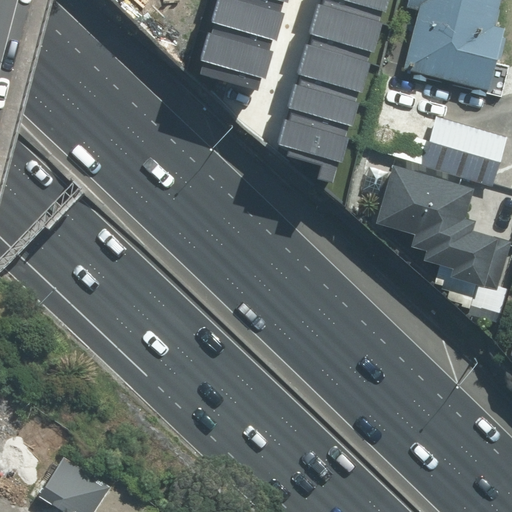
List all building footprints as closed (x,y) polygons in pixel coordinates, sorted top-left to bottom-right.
[(271,51),(282,13),(236,0),(218,0),(209,33),(271,51)] [(236,0),(282,13),(285,0),(236,0)] [(372,51),(383,12),(339,0),(318,0),(309,33),(372,51)] [(339,0),(383,12),(386,0),(339,0)] [(489,92),(503,29),(491,27),(495,12),(497,0),(419,0),(402,71),(489,92)] [(260,90),(271,51),(209,33),(197,72),(260,90)] [(360,89),(372,51),(309,33),(298,71),(360,89)] [(349,127),(360,89),(298,71),(287,110),(349,127)] [(340,158),(349,127),(287,110),(278,140),(340,158)] [(436,115),(422,165),(492,185),(506,135),(436,115)] [(473,187),(394,164),(378,220),(416,231),(412,245),(427,249),(424,261),(450,268),(448,277),(496,291),(511,239),(472,228),(475,219),(464,217),(473,187)] [(92,511),(112,483),(62,451),(37,489),(72,511),(92,511)]
